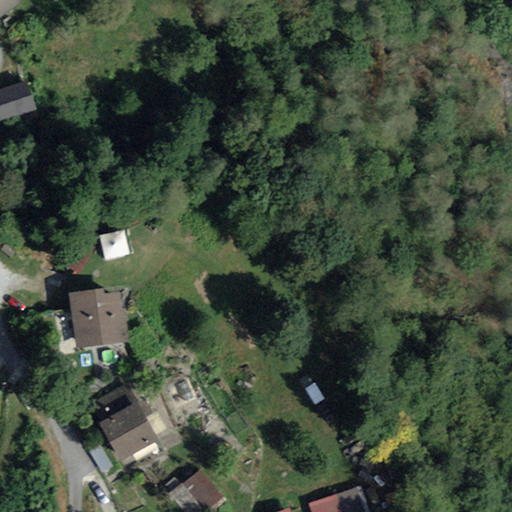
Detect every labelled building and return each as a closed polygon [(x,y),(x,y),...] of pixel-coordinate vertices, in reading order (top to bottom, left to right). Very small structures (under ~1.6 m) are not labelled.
[(0,0),(0,16),(22,1),(21,0),(0,0)] [(28,79),(0,88),(0,118),(37,106),(28,79)] [(105,283),(64,288),(72,349),(130,342),(126,309),(121,309),(119,289),(106,291),(105,283)] [(160,437),(129,382),(89,405),(120,460),(160,437)] [(212,511),(228,499),(201,467),(171,492),(187,511),(212,511)] [(370,511),(361,484),(309,500),(312,511),(370,511)]
